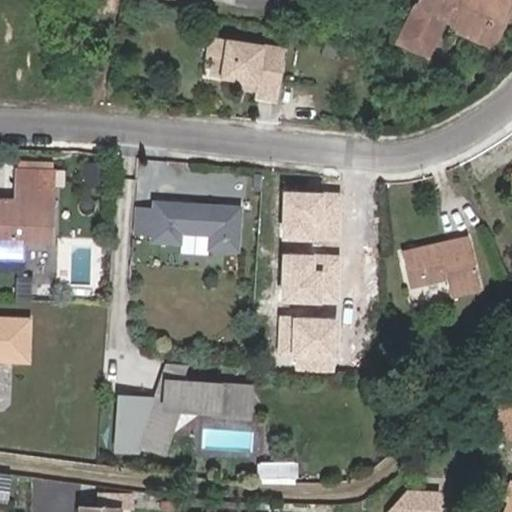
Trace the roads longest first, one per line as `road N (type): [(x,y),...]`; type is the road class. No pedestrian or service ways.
road 1 (residential): [(511,101),(466,133),(406,158),(0,120)]
road 2 (unknown): [(140,130),(119,338),(131,360),(158,374)]
